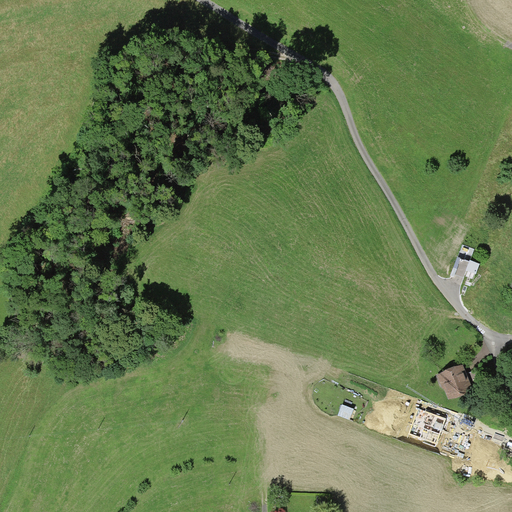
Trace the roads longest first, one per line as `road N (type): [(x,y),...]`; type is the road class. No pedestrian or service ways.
road 1 (unclassified): [(200,0),(325,73),(423,259),(497,345)]
road 2 (track): [(308,63),(168,45),(106,66),(0,254)]
road 3 (track): [(511,119),(469,235)]
